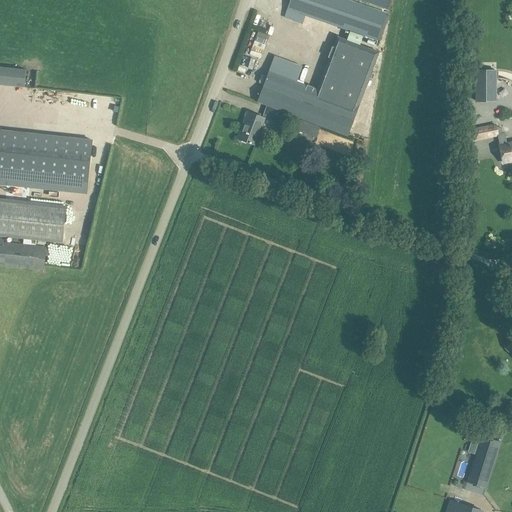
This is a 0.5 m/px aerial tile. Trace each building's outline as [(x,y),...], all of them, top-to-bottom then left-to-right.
[(303,23),(306,14),(377,39),(387,13),(348,0),(290,0),(288,8),(285,17),(303,23)] [(362,0),(388,9),(391,0),(362,0)] [(275,56),(263,88),(257,102),(266,106),(280,111),(348,137),(360,105),(360,104),(380,52),(337,36),(317,88),(297,81),(303,66),(275,56)] [(497,71),(476,71),(476,101),(497,101),(497,71)] [(280,111),(266,106),(263,116),(277,121),(280,111)] [(248,111),(238,138),(257,145),(263,130),(260,129),(265,118),(248,111)] [(280,117),(276,126),(284,129),(288,120),(280,117)] [(482,128),(473,130),(475,140),(484,138),(498,135),(497,129),(496,125),(482,128)] [(502,128),(497,129),(498,135),(500,145),(504,163),(511,161),(511,142),(507,144),(505,134),(503,134),(502,128)] [(93,141),(1,131),(0,143),(0,184),(87,194),(93,141)] [(0,200),(0,234),(63,241),(67,208),(0,200)] [(0,265),(44,270),(46,251),(47,247),(0,242),(0,265)] [(487,489),(501,442),(480,436),(466,482),(487,489)] [(449,500),(445,511),(466,511),(468,506),(449,500)]
